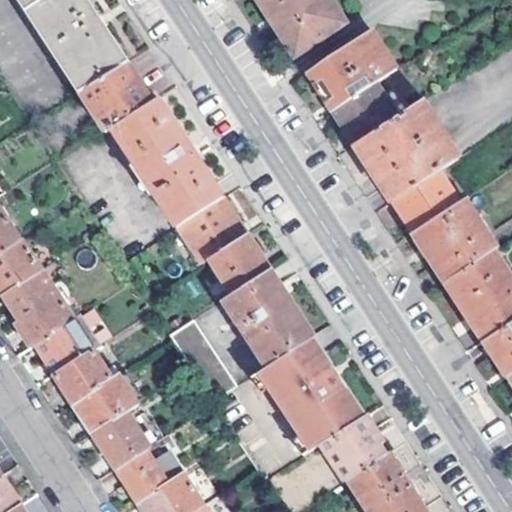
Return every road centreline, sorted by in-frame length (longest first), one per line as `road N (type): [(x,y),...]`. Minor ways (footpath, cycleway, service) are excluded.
road 1 (tertiary): [(511,511),(175,0)]
road 2 (residential): [(0,384),(83,511)]
